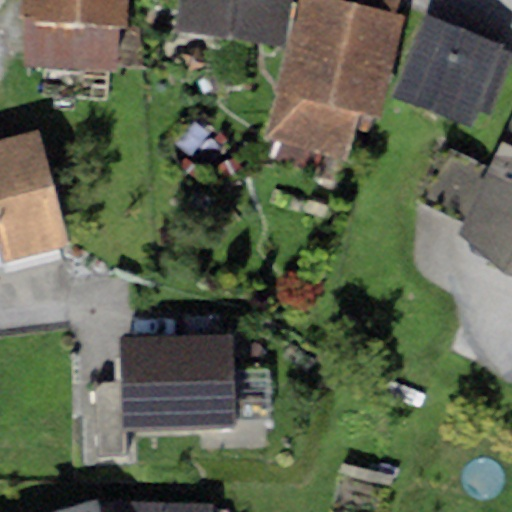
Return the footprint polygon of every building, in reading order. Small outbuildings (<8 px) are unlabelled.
[(128,0),(22,0),(22,65),(119,69),(119,29),(128,28),(128,0)] [(292,0),(181,0),(177,34),(284,46),(292,0)] [(301,0),(254,172),(315,188),(323,159),(347,165),(356,131),(365,134),(370,117),(377,120),(406,18),(394,15),(397,0),(301,0)] [(503,47),(426,18),(395,98),(473,128),(503,47)] [(511,122),(493,164),(452,148),(428,202),(468,220),(462,232),(507,275),(511,275),(511,122)] [(40,131),(0,141),(0,248),(3,261),(70,245),(40,131)] [(231,335),(118,339),(119,385),(96,386),(98,458),(126,457),(125,433),(234,430),(231,335)] [(104,511),(103,507),(99,495),(44,511),(104,511)] [(103,507),(104,511),(222,511),(223,511),(117,503),(103,507)]
